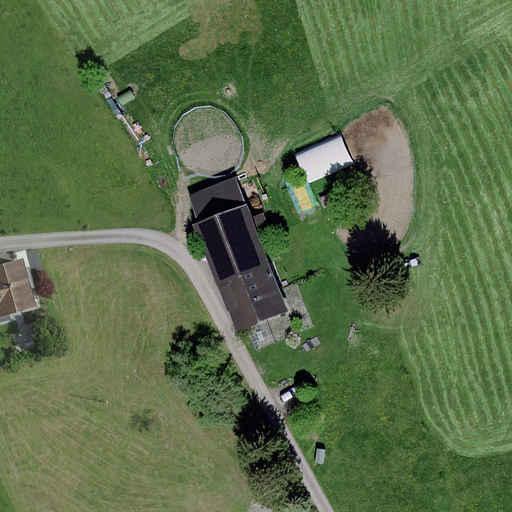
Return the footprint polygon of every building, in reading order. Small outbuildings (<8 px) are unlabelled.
[(301,149),(314,180),(361,160),(348,129),(301,149)] [(194,196),(205,224),(251,207),(239,178),(194,196)] [(205,224),(201,227),(243,333),(296,312),(263,230),(272,226),(267,213),(258,216),(254,205),(251,207),(205,224)] [(0,316),(36,307),(23,259),(0,265),(0,316)] [(445,490),(428,496),(432,508),(449,502),(445,490)]
